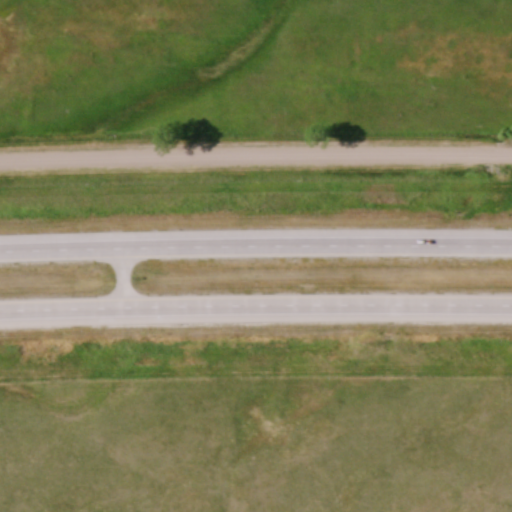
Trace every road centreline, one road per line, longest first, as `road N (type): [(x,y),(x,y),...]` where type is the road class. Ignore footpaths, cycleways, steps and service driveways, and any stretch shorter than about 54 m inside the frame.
road 1 (motorway): [(511,243),(0,251)]
road 2 (residential): [(0,163),(511,157)]
road 3 (motorway): [(0,309),(511,305)]
